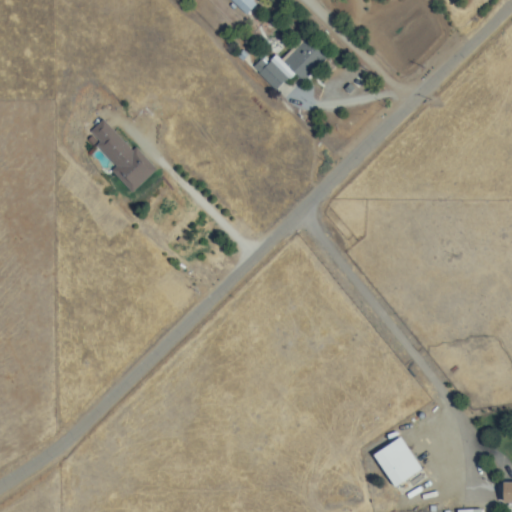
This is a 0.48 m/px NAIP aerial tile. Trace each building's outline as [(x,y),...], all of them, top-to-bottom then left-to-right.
[(229,0),(245,16),(256,5),(251,0),(229,0)] [(302,82),(326,58),(306,40),(283,64),(302,82)] [(274,90),(285,79),(262,57),(252,68),(274,90)] [(133,190),(152,172),(102,119),(83,137),(133,190)] [(503,478),(511,477),(511,502),(504,502),(503,478)]
